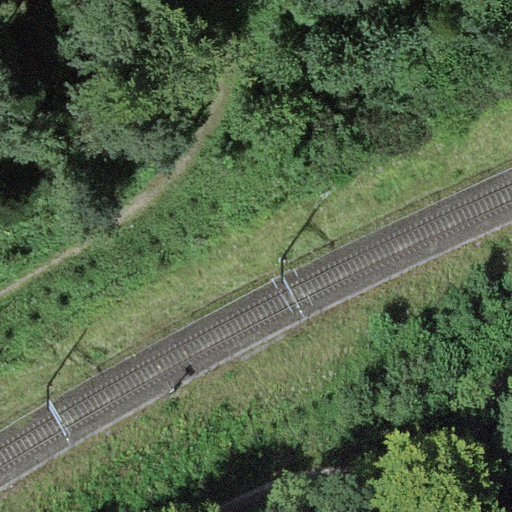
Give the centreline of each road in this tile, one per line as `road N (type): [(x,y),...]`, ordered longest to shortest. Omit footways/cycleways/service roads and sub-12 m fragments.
road 1 (track): [(0,290),(148,192),(203,130),(225,59),(219,0)]
road 2 (track): [(480,511),(414,481),(366,475),(294,483),(232,511)]
